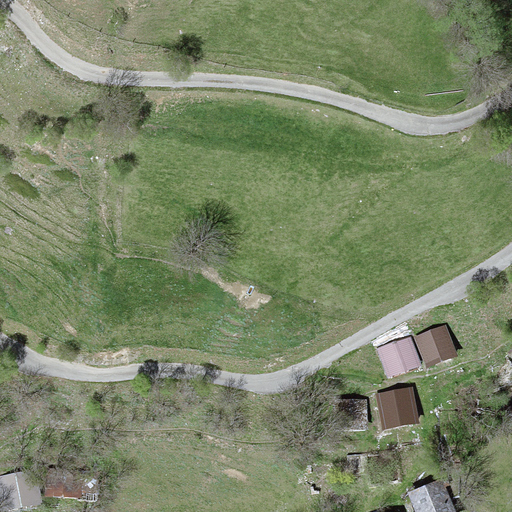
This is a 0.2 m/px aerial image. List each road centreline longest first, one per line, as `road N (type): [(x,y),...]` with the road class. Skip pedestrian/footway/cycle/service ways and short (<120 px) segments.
road 1 (track): [(511,92),(464,120),(418,127),(317,92),(94,72),(54,52),(6,0)]
road 2 (track): [(0,343),(29,363),(96,377),(153,370),(276,380),(311,367)]
road 3 (track): [(311,367),(483,274),(511,248)]
